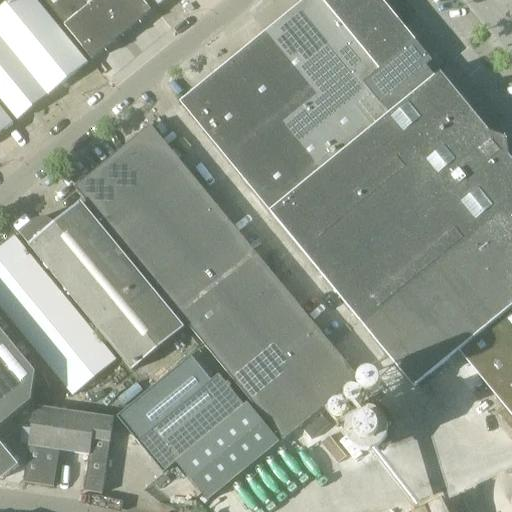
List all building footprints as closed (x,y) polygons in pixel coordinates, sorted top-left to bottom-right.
[(35,0),(11,0),(0,9),(0,37),(48,96),(88,63),(35,0)] [(151,11),(141,0),(43,0),(92,60),(151,11)] [(182,103),(260,198),(272,212),(435,78),(430,71),(426,67),(432,63),(380,0),(305,0),(181,102),(181,103),(182,103)] [(0,37),(0,98),(18,121),(48,96),(0,37)] [(440,74),(435,78),(272,212),(271,213),(415,388),(459,352),(510,415),(503,420),(511,431),(511,161),(509,158),(506,140),(489,133),(440,74)] [(0,135),(13,124),(0,108),(0,135)] [(75,188),(282,440),(357,377),(151,126),(75,188)] [(132,371),(184,328),(81,203),(30,245),(20,232),(19,233),(132,371)] [(0,249),(0,307),(73,396),(116,361),(15,237),(0,249)] [(0,429),(33,403),(37,374),(36,374),(0,329),(0,429)] [(191,356),(117,417),(138,443),(212,382),(212,381),(191,356)] [(212,382),(138,443),(163,474),(176,463),(208,501),(279,442),(248,404),(245,407),(219,375),(212,381),(212,382)] [(24,483),(40,485),(54,487),(59,451),(90,455),(92,440),(110,443),(114,418),(35,407),(24,483)] [(19,466),(0,442),(0,478),(3,479),(19,466)]
